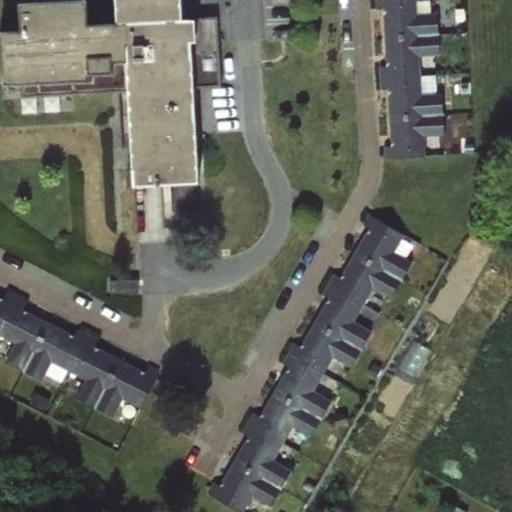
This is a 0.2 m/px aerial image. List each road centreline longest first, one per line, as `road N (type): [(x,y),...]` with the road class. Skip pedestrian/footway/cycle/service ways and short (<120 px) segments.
road 1 (residential): [(152,349),(155,278),(208,278),(246,264),(271,251),(284,222),(282,191),(252,126),(244,0)]
road 2 (residential): [(362,0),(369,166),(349,217),(233,398)]
road 3 (residential): [(0,268),(152,349)]
